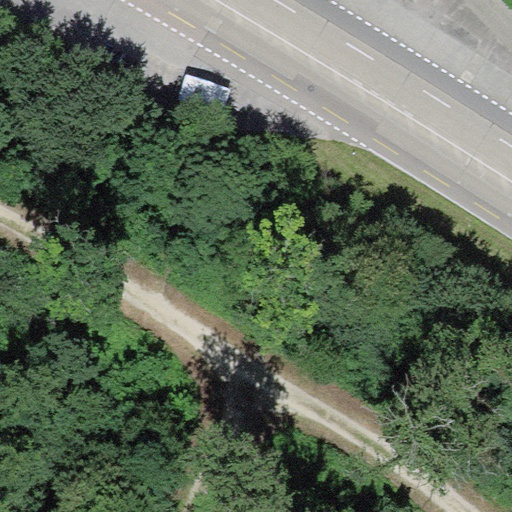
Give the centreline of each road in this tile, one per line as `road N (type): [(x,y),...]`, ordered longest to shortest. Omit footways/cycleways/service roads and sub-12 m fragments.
road 1 (track): [(0,212),(463,511)]
road 2 (primary): [(168,0),(511,214)]
road 3 (primary): [(511,154),(270,0)]
road 4 (track): [(242,375),(190,511)]
